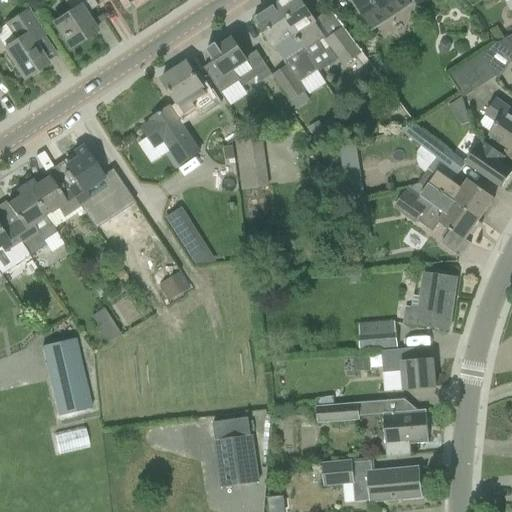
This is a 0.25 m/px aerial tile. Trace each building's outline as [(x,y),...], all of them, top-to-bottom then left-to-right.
[(53,24),(69,50),(97,32),(85,15),(97,7),(92,0),(62,0),(71,12),(53,24)] [(304,51),(311,60),(329,48),(338,61),(339,60),(344,67),(357,58),(364,67),(369,64),(329,11),(316,20),(301,0),(285,0),(275,7),(304,51)] [(352,0),(370,26),(394,10),(396,14),(410,5),(406,0),(352,0)] [(256,19),(254,20),(274,51),(276,50),(285,64),(287,63),(289,66),(274,76),(291,102),(291,101),(296,109),(309,100),(304,93),(306,92),(301,83),(318,72),(311,60),(304,51),(275,7),(256,19)] [(23,80),(47,65),(32,43),(43,35),(27,12),(6,26),(6,25),(0,29),(0,43),(4,50),(3,51),(23,80)] [(497,45),(504,41),(505,40),(497,27),(490,32),(497,45)] [(205,69),(218,89),(222,94),(240,82),(244,87),(258,78),(246,59),(232,39),(219,48),(216,45),(207,51),(214,62),(205,69)] [(441,43),(438,49),(439,53),(444,56),(448,54),(451,48),(450,43),(445,41),(441,43)] [(511,46),(504,41),(497,45),(492,48),(511,62),(511,46)] [(495,78),(481,55),(450,75),(465,98),(495,78)] [(188,63),(162,81),(177,104),(184,116),(195,109),(201,119),(222,105),(213,90),(208,94),(188,63)] [(375,71),(370,75),(363,80),(378,101),(390,92),(375,71)] [(462,98),(449,107),(461,126),(470,123),(462,98)] [(490,136),(511,151),(511,112),(496,101),(486,115),(499,123),(490,136)] [(180,165),(198,153),(177,121),(184,116),(177,104),(151,120),(152,121),(139,128),(153,150),(165,143),(180,165)] [(318,123),(307,130),(315,141),(326,134),(318,123)] [(457,174),(459,175),(467,164),(465,163),(415,126),(400,131),(422,147),(436,158),(425,173),(419,184),(420,184),(427,189),(430,186),(480,220),(495,199),(469,181),(462,190),(451,182),(457,174)] [(271,187),(268,188),(263,138),(237,141),(242,191),(245,205),(273,200),(271,187)] [(511,175),(511,170),(502,164),(507,158),(482,141),(478,148),(476,146),(465,163),(467,164),(502,189),(511,175)] [(339,149),(341,166),(359,163),(356,146),(339,149)] [(103,179),(82,148),(73,154),(77,159),(65,167),(75,183),(66,188),(79,207),(96,196),(90,187),(103,179)] [(79,207),(66,188),(58,193),(48,178),(36,186),(33,181),(24,187),(45,217),(57,209),(63,218),(79,207)] [(364,196),(362,181),(344,184),(346,198),(364,196)] [(432,233),(439,223),(465,242),(480,220),(430,186),(427,189),(419,202),(406,192),(397,205),(398,211),(417,224),(417,222),(432,233)] [(45,217),(24,187),(16,192),(19,197),(7,206),(17,221),(9,226),(22,246),(25,250),(29,257),(45,246),(43,242),(55,233),(45,217)] [(353,218),(367,215),(364,203),(351,206),(353,218)] [(179,208),(163,218),(172,232),(187,222),(179,208)] [(0,266),(8,261),(5,257),(22,246),(9,226),(1,232),(0,230),(0,266)] [(183,248),(190,260),(205,250),(198,238),(183,248)] [(133,288),(122,271),(115,276),(126,292),(133,288)] [(362,273),(349,274),(350,284),(363,283),(362,273)] [(403,325),(449,332),(457,278),(425,273),(419,309),(406,307),(403,325)] [(169,301),(188,288),(182,278),(179,274),(160,287),(169,301)] [(108,343),(120,335),(103,310),(91,318),(108,343)] [(360,351),(398,349),(397,322),(358,324),(360,351)] [(57,418),(90,411),(74,341),(41,349),(57,418)] [(403,391),(436,388),(433,361),(415,362),(414,349),(381,352),(383,374),(402,373),(403,391)] [(316,399),(317,407),(334,406),(334,398),(316,399)] [(383,403),(384,414),(384,419),(387,458),(411,456),(410,445),(429,444),(426,410),(405,412),(404,401),(383,403)] [(359,404),(346,405),(334,406),(317,407),(318,424),(360,421),(360,417),(359,404)] [(84,427),(55,434),(59,452),(89,444),(84,427)] [(214,442),(221,488),(260,483),(254,436),(214,442)] [(371,504),(422,499),(419,467),(353,474),(352,462),(323,464),(325,487),(354,484),(355,503),(371,502),(371,504)] [(285,511),(284,497),(267,499),(268,511),(285,511)]
